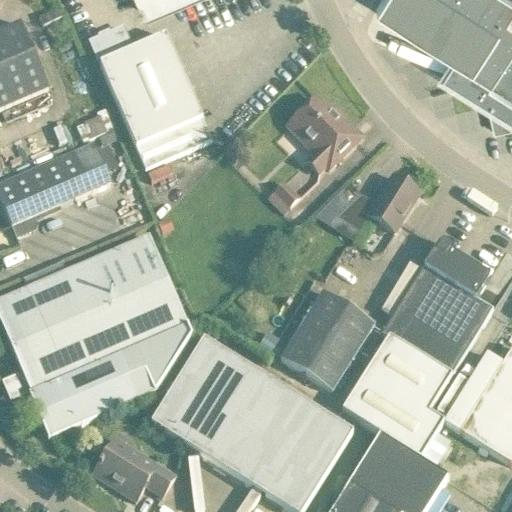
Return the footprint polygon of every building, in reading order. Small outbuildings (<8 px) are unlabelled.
[(138,0),(144,13),(173,0),(138,0)] [(441,74),(458,85),(486,103),(493,132),(511,127),(511,0),(380,0),(375,9),(452,57),(441,74)] [(0,116),(50,95),(21,28),(0,36),(0,116)] [(122,31),(90,45),(146,174),(211,146),(165,39),(132,53),(122,31)] [(358,145),(316,102),(292,127),(319,154),(307,165),(319,178),(327,171),(330,174),(358,145)] [(106,148),(112,146),(102,118),(73,129),(79,146),(90,142),(100,169),(112,165),(106,148)] [(0,203),(13,233),(95,197),(77,157),(0,190),(0,203)] [(375,208),(360,199),(338,222),(360,236),(369,221),(395,237),(419,197),(392,180),(375,208)] [(292,212),(274,194),(266,202),(284,219),(292,212)] [(156,226),(161,239),(173,234),(167,221),(156,226)] [(148,241),(0,305),(0,326),(31,398),(29,399),(48,443),(156,396),(191,340),(148,241)] [(475,304),(489,281),(449,256),(449,255),(449,254),(449,253),(449,252),(449,251),(448,250),(448,249),(447,248),(445,248),(444,248),(443,248),(442,248),(441,248),(440,250),(438,249),(381,339),(387,343),(341,416),(370,434),(410,461),(419,466),(443,428),(427,418),(492,315),(475,304)] [(332,401),(373,334),(322,302),(281,369),(332,401)] [(204,344),(150,429),(282,511),(305,511),(353,437),(204,344)] [(511,470),(511,468),(511,352),(459,437),(511,470)] [(333,511),(428,511),(446,484),(448,485),(419,466),(410,461),(370,434),(341,416),(341,417),(377,440),(376,441),(378,442),(333,511)] [(93,479),(136,506),(145,491),(162,501),(175,481),(115,444),(93,479)]
